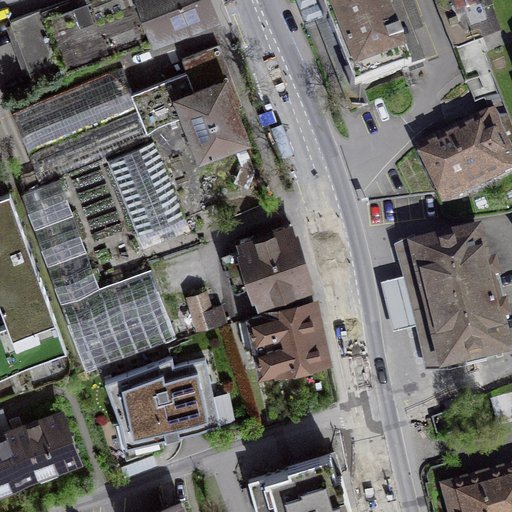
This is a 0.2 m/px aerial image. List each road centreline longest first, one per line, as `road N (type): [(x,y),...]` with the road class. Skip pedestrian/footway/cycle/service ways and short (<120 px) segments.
road 1 (residential): [(378,408),(91,511)]
road 2 (residential): [(422,0),(451,65),(327,193)]
road 3 (primary): [(378,408),(327,193)]
road 4 (primary): [(327,193),(253,0)]
